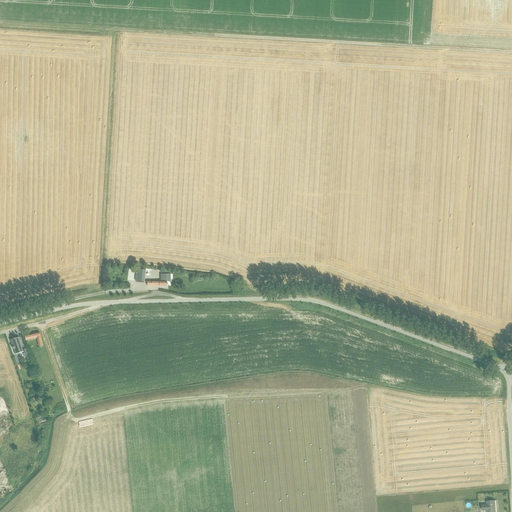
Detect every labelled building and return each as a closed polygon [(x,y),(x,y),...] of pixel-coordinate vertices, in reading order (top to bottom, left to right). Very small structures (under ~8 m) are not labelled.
[(137,269),(135,281),(144,282),(146,270),(137,269)] [(160,281),(147,281),(147,286),(159,286),(167,286),(166,275),(160,275),(161,282),(160,282),(160,281)] [(39,346),(43,345),(40,332),(25,336),(26,341),(37,338),(39,346)] [(14,339),(10,340),(11,340),(13,347),(13,348),(14,349),(13,349),(14,349),(15,354),(19,353),(19,354),(20,353),(24,352),(23,351),(18,338),(19,338),(19,337),(15,339),(15,338),(14,338),(14,339)] [(487,502),(487,506),(482,506),(483,511),(487,511),(495,511),(495,501),(487,502)]
